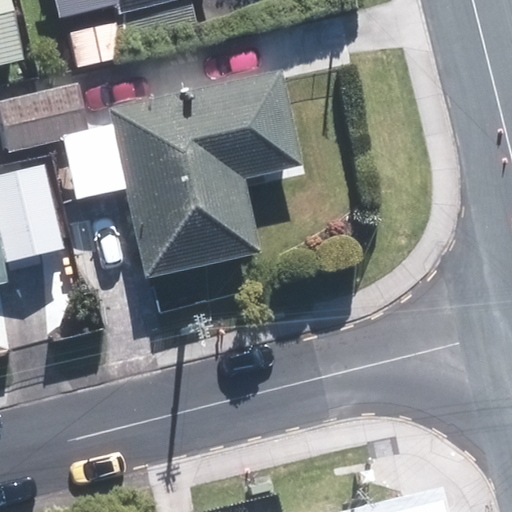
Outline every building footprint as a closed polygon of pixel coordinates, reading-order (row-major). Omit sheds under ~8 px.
[(0,0),(0,64),(17,60),(1,0),(0,0)] [(61,0),(65,15),(114,4),(123,47),(195,31),(188,0),(61,0)] [(277,77),(110,113),(144,272),(253,249),(237,176),(296,163),(277,77)] [(70,91),(3,105),(12,146),(79,131),(70,91)] [(26,189),(0,194),(0,231),(8,267),(42,259),(26,189)]
